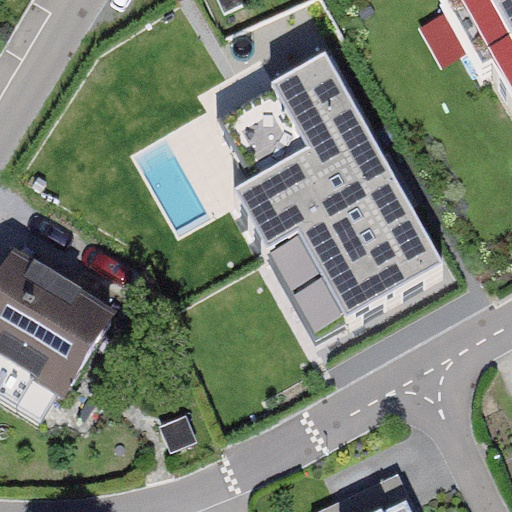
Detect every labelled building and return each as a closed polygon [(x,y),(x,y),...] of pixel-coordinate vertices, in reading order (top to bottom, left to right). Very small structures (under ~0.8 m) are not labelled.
[(251,0),(218,0),(226,17),(254,5),(251,0)] [(511,0),(465,0),(442,13),(481,83),(494,76),(511,108),(511,0)] [(328,73),(219,134),(254,196),(236,206),(269,265),(301,247),(349,332),(444,279),(328,73)] [(16,268),(0,294),(0,364),(67,405),(114,327),(16,268)] [(396,511),(385,488),(336,511),(396,511)]
